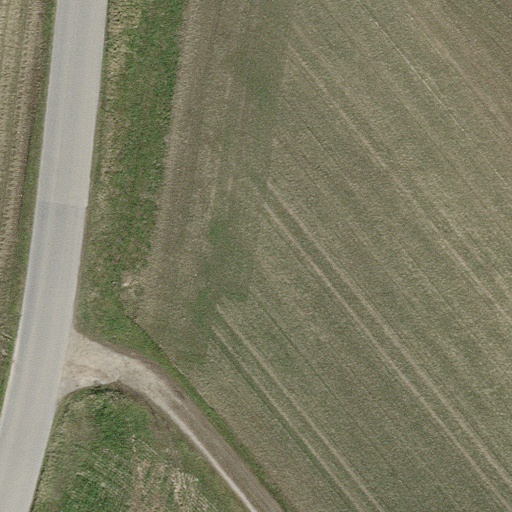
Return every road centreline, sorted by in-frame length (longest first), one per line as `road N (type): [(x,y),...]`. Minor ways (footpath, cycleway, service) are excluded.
road 1 (residential): [(2,511),(41,351),(83,0)]
road 2 (track): [(41,351),(107,362),(158,389),(263,511)]
